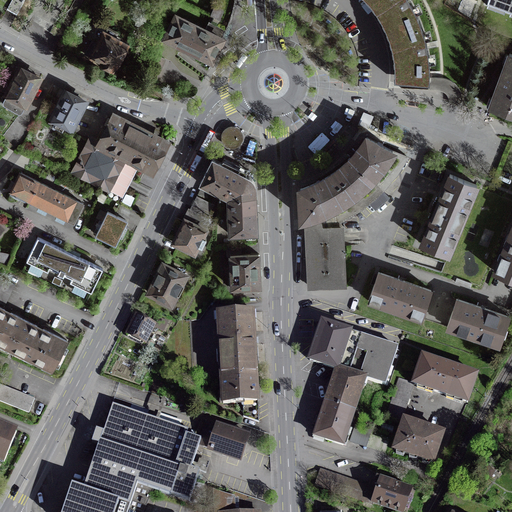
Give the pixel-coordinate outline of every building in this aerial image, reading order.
[(24,0),(12,0),(9,5),(19,11),(24,0)] [(104,2),(101,0),(98,0),(96,0),(89,8),(95,13),(104,2)] [(215,0),(215,3),(213,9),(211,15),(212,15),(229,23),(232,15),(234,6),(235,0),(215,0)] [(368,0),(368,1),(376,11),(380,17),(383,22),(388,34),(420,21),(416,12),(412,4),(410,0),(368,0)] [(511,0),(487,0),(487,2),(511,10),(511,0)] [(176,15),(165,37),(212,61),(223,39),(222,38),(229,23),(212,15),(205,30),(176,15)] [(420,21),(388,34),(392,46),(393,55),(394,59),(395,69),(395,79),(429,82),(430,77),(430,71),(429,61),(428,52),(426,39),(423,30),(420,21)] [(114,69),(127,45),(115,38),(118,33),(97,22),(89,38),(93,40),(86,54),(114,69)] [(150,52),(144,66),(159,72),(164,58),(150,52)] [(244,52),(235,64),(240,67),(248,56),(244,52)] [(511,54),(510,53),(499,80),(489,106),(511,114),(511,54)] [(144,66),(141,73),(155,79),(159,72),(144,66)] [(29,73),(19,68),(12,82),(5,78),(0,87),(0,89),(6,93),(9,94),(0,105),(0,134),(25,103),(27,104),(40,79),(29,73)] [(75,96),(65,91),(52,116),(73,127),(86,102),(75,96)] [(373,115),(363,111),(358,123),(369,127),(373,115)] [(81,154),(73,171),(109,190),(125,159),(130,162),(129,163),(136,166),(138,162),(152,169),(166,143),(146,132),(114,116),(101,142),(90,137),(81,154)] [(222,133),(221,135),(221,136),(221,138),(222,140),(222,142),(223,143),(225,145),(226,146),(228,147),(230,147),(232,148),(233,148),(235,147),(237,147),(238,146),(240,145),(241,144),(242,142),(243,140),(243,139),(243,137),(243,135),(243,133),(242,132),(242,130),(240,129),(238,127),(236,126),(234,125),(232,125),(230,126),(228,126),(227,127),(225,128),(224,129),(223,131),(222,133)] [(335,171),(350,199),(377,177),(395,151),(367,137),(354,154),(347,162),(335,171)] [(499,174),(511,178),(511,138),(499,174)] [(228,197),(256,196),(256,187),(255,183),(252,179),(249,176),(245,174),(248,169),(236,164),(224,158),(221,163),(213,158),(201,182),(228,197)] [(29,200),(39,181),(20,171),(10,190),(29,200)] [(350,199),(335,171),(327,176),(315,182),(313,183),(307,186),(301,188),(302,217),(307,215),(307,219),(308,228),(321,227),(318,216),(333,210),(350,199)] [(442,195),(436,209),(462,219),(477,185),(450,174),(442,195)] [(39,181),(29,200),(73,222),(83,203),(39,181)] [(214,196),(200,189),(191,208),(207,217),(214,204),(211,202),(214,196)] [(257,214),(256,196),(228,197),(229,234),(258,233),(257,214)] [(191,208),(174,242),(194,252),(211,219),(207,217),(191,208)] [(448,254),(462,219),(436,209),(429,224),(422,243),(448,254)] [(99,229),(96,234),(115,244),(118,238),(123,238),(127,229),(124,226),(127,220),(108,211),(103,221),(100,219),(96,227),(99,229)] [(337,227),(321,227),(308,228),(306,228),(307,251),(309,286),(344,284),(342,226),(337,227)] [(511,228),(495,271),(511,277),(511,228)] [(86,302),(103,268),(74,254),(38,237),(22,270),(86,302)] [(230,256),(232,287),(260,286),(260,271),(259,253),(241,254),(240,247),(227,248),(227,256),(230,256)] [(8,254),(0,252),(0,259),(7,260),(8,254)] [(191,276),(165,261),(146,294),(172,309),(191,276)] [(421,317),(431,290),(401,280),(379,272),(369,300),(421,317)] [(1,278),(0,280),(0,302),(5,306),(15,285),(1,278)] [(483,308),(457,299),(447,326),(499,344),(509,316),(483,308)] [(0,341),(9,346),(23,318),(13,312),(0,305),(0,341)] [(222,381),(256,379),(254,341),(252,313),(219,314),(222,381)] [(136,316),(127,334),(145,343),(154,326),(163,331),(167,324),(154,317),(151,324),(136,316)] [(23,318),(9,346),(53,368),(67,340),(44,328),(23,318)] [(189,320),(178,320),(174,327),(177,375),(192,377),(189,320)] [(382,384),(395,346),(380,341),(322,322),(316,341),(310,360),(338,370),(366,379),(382,384)] [(467,402),(477,375),(453,367),(423,357),(414,384),(467,402)] [(331,389),(327,403),(355,412),(366,379),(338,370),(331,389)] [(258,422),(256,379),(222,381),(224,404),(243,403),(244,417),(258,422)] [(409,398),(414,384),(399,379),(395,393),(409,398)] [(35,398),(0,384),(0,400),(29,413),(35,398)] [(401,420),(409,398),(395,393),(387,415),(401,420)] [(320,422),(316,436),(343,445),(355,412),(327,403),(320,422)] [(72,486),(63,511),(143,511),(153,490),(171,496),(171,495),(190,501),(198,475),(200,471),(191,468),(201,440),(186,435),(188,430),(113,404),(103,432),(96,430),(92,443),(99,445),(92,467),(84,490),(72,486)] [(444,434),(404,421),(394,451),(434,464),(444,434)] [(240,457),(246,437),(207,424),(200,444),(240,457)] [(0,460),(4,462),(16,432),(0,425),(0,460)] [(371,431),(356,426),(351,441),(367,446),(371,431)] [(368,486),(321,469),(316,484),(332,490),(331,495),(341,499),(343,493),(363,500),(368,486)] [(410,492),(377,480),(375,485),(370,482),(368,486),(363,500),(374,504),(375,501),(403,511),(410,492)] [(214,511),(258,511),(259,511),(251,511),(233,511),(232,496),(213,490),(214,511)]
